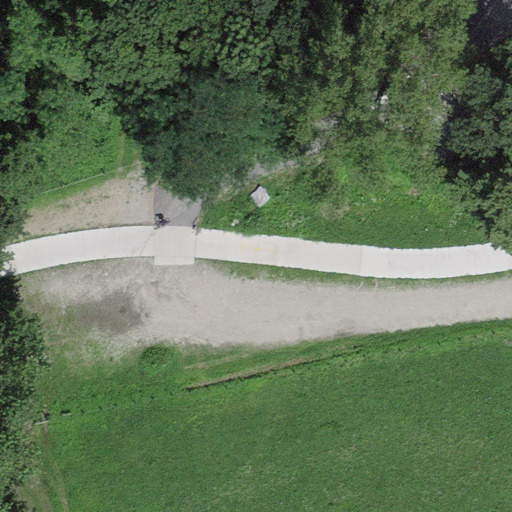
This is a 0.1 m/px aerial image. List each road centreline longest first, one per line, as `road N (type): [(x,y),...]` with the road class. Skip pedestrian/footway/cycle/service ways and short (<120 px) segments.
road 1 (track): [(170,241),(168,306),(511,292)]
road 2 (track): [(168,306),(34,405),(35,429)]
